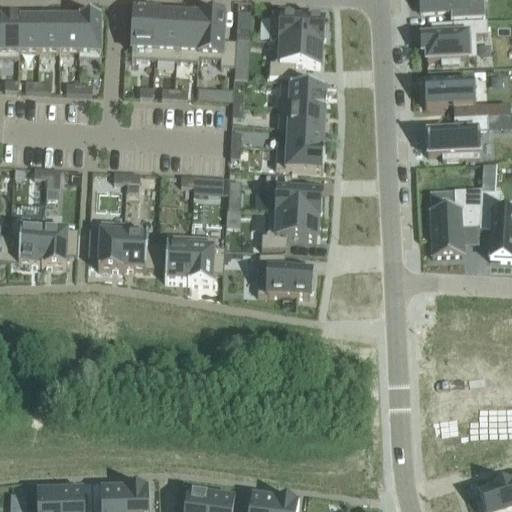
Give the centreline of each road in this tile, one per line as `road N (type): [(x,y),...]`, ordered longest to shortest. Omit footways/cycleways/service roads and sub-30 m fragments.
road 1 (unclassified): [(380,1),(393,281)]
road 2 (unclassified): [(393,281),(409,511)]
